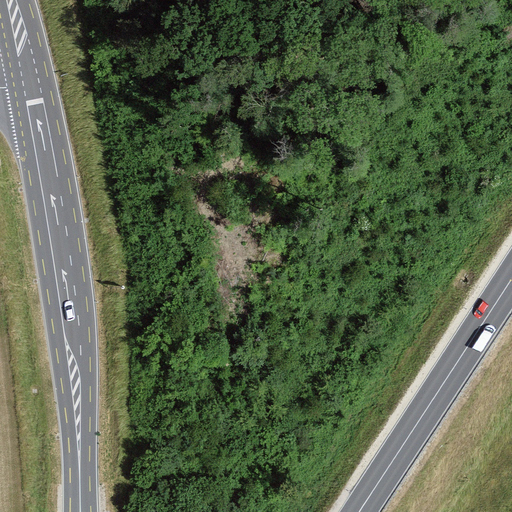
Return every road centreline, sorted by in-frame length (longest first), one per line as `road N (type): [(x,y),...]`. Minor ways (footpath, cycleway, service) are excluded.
road 1 (tertiary): [(80,511),(69,322),(32,86)]
road 2 (primary): [(359,511),(511,279)]
